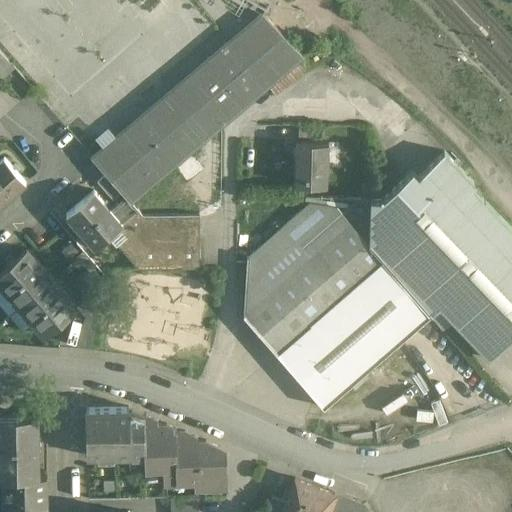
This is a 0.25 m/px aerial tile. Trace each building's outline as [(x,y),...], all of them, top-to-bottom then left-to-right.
[(298,59),(303,55),(262,13),(92,156),(125,195),(130,201),(131,200),(267,85),(298,59)] [(14,67),(0,51),(0,75),(2,77),(14,67)] [(267,85),(276,94),(306,68),(298,59),(267,85)] [(322,125),(297,125),(296,142),(321,142),(322,125)] [(321,142),(296,142),(295,184),(325,185),(325,168),(324,168),(324,144),(329,144),(329,143),(321,142)] [(444,150),(418,175),(413,170),(382,199),(371,198),(371,199),(370,243),(430,314),(431,314),(440,306),(489,358),(511,336),(511,228),(472,187),(475,183),(444,150)] [(0,203),(25,182),(4,157),(0,161),(0,203)] [(371,189),(362,188),(363,198),(371,199),(371,198),(371,189)] [(94,190),(67,214),(95,246),(109,234),(122,222),(110,209),(94,190)] [(176,214),(143,214),(131,200),(130,201),(125,195),(110,209),(122,222),(109,234),(138,267),(199,267),(199,227),(176,227),(176,214)] [(363,198),(358,198),(342,212),(369,243),(370,243),(371,199),(363,198)] [(337,206),(310,202),(247,256),(244,314),(324,406),(430,314),(369,243),(342,212),(337,206)] [(199,214),(176,214),(176,227),(199,227),(199,214)] [(27,249),(0,272),(0,282),(20,306),(52,278),(27,249)] [(77,307),(52,278),(20,306),(45,334),(77,307)] [(101,285),(81,303),(92,316),(112,298),(101,285)] [(198,436),(185,431),(176,431),(176,427),(173,426),(167,423),(158,423),(158,419),(129,407),(87,408),(87,423),(88,438),(88,454),(98,453),(98,458),(114,458),(114,453),(145,452),(145,465),(162,464),(164,480),(194,479),(195,486),(228,484),(226,448),(206,440),(198,440),(198,436)] [(37,417),(0,417),(0,476),(2,476),(38,476),(37,417)] [(38,476),(2,476),(3,503),(48,503),(47,476),(38,476)] [(309,482),(295,477),(287,499),(281,511),(328,511),(336,492),(323,487),(309,482)] [(370,511),(364,503),(336,492),(328,511),(370,511)] [(281,511),(287,499),(273,494),(265,511),(281,511)] [(198,511),(198,495),(170,496),(170,511),(198,511)] [(47,511),(48,503),(3,503),(2,511),(47,511)]
